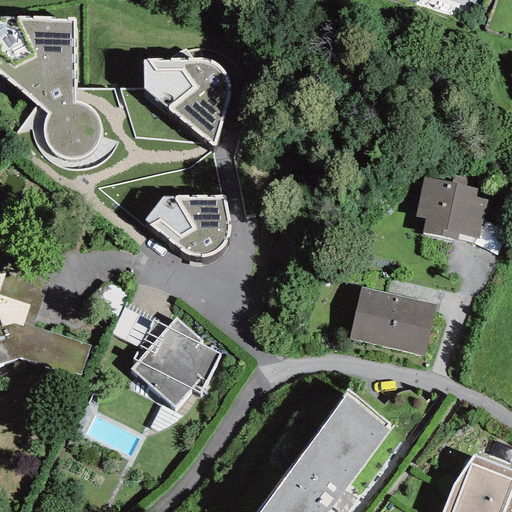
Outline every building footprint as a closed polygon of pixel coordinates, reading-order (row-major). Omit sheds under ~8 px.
[(74,18),(0,16),(0,73),(47,114),(44,119),(42,125),(42,131),(43,137),(45,143),(48,148),(52,152),(57,156),(63,158),(69,159),(75,159),(81,158),(86,155),(91,152),(95,147),(98,142),(100,136),(100,130),(100,124),(98,118),(95,113),(90,108),(85,105),(80,102),(74,101),(74,18)] [(168,110),(212,146),(214,147),(215,146),(228,101),(229,95),(230,89),(229,84),(228,77),(226,74),(223,70),(220,66),(214,62),(210,60),(201,58),(191,58),(185,49),(171,59),(143,59),(143,89),(167,107),(168,110)] [(450,183),(423,177),(414,217),(425,219),(422,233),(457,241),(458,234),(478,239),(487,200),(475,197),(477,189),(466,186),(468,178),(452,175),(450,183)] [(162,197),(144,221),(176,248),(183,253),(189,256),(196,258),(200,258),(206,258),(209,257),(213,256),(218,252),(222,248),(224,245),(227,240),(229,235),(230,230),(230,222),(224,196),(176,196),(162,197)] [(285,228),(268,253),(293,269),(309,244),(285,228)] [(80,376),(89,345),(33,326),(51,280),(0,261),(0,363),(20,357),(80,376)] [(437,305),(360,287),(349,340),(424,356),(437,305)] [(201,341),(177,317),(167,329),(154,319),(152,322),(122,307),(112,333),(148,351),(131,367),(176,407),(191,389),(200,394),(220,355),(198,345),(201,341)] [(327,511),(394,426),(346,390),(343,394),(347,396),(258,511),(327,511)] [(511,511),(511,470),(472,455),(452,485),(441,511),(511,511)]
